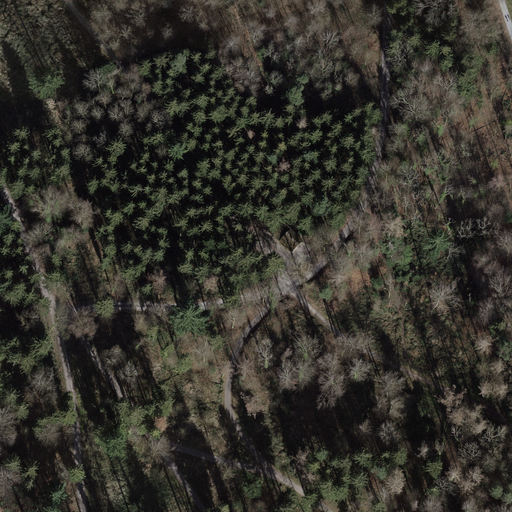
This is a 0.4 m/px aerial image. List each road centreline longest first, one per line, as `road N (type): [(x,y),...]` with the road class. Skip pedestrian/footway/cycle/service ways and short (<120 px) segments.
road 1 (track): [(511,424),(356,346),(288,287),(66,0)]
road 2 (track): [(54,312),(256,298),(326,263),(354,221),(375,154),(385,0)]
road 3 (track): [(288,287),(238,342),(226,387),(233,423),(255,452),(324,511)]
road 4 (track): [(54,312),(206,511)]
road 5 (track): [(83,511),(54,312)]
road 6 (track): [(0,184),(54,312)]
road 7 (track): [(281,478),(152,442)]
